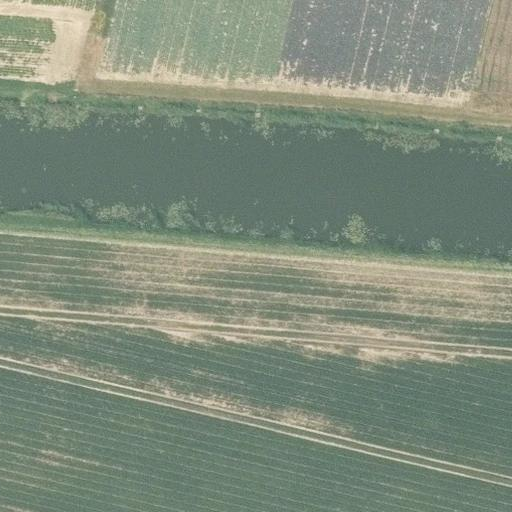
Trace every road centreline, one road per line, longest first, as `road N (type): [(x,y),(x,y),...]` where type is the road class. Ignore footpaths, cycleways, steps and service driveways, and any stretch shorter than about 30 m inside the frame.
road 1 (track): [(511,270),(0,226)]
road 2 (track): [(0,85),(80,91),(94,32)]
